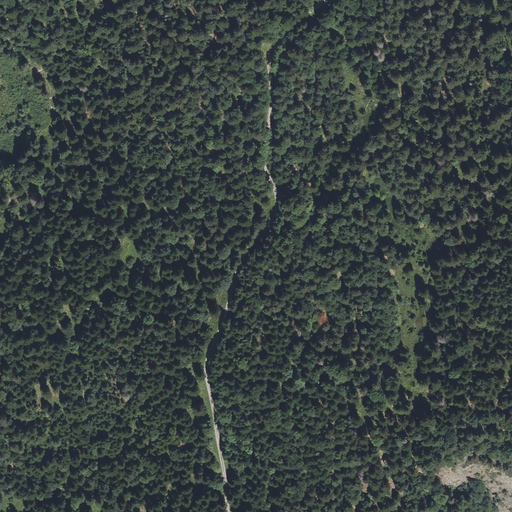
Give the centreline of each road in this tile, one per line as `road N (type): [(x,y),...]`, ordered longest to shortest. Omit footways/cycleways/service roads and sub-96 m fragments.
road 1 (track): [(228,511),(208,357),(239,268),(276,212),(265,155),(272,50),(326,0)]
road 2 (track): [(0,39),(47,81),(55,109),(47,133)]
